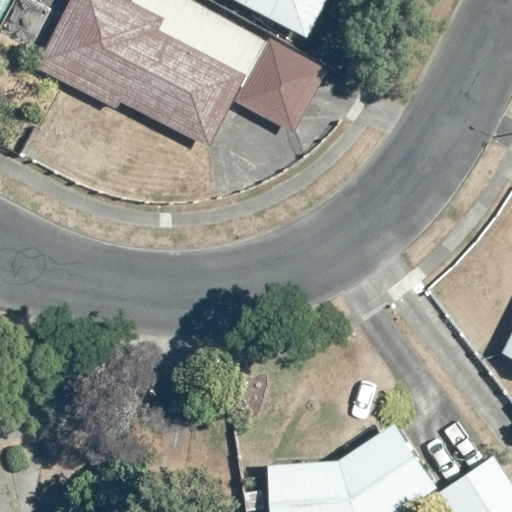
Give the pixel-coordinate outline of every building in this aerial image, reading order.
[(329,72),(190,0),(132,0),(131,0),(74,0),(39,67),(119,108),(122,102),(212,148),(236,102),(297,133),(329,72)] [(328,0),(238,0),(309,37),(328,0)] [(511,334),(503,353),(511,357),(511,334)] [(398,511),(435,489),(397,421),(336,456),(265,462),(269,511),(398,511)] [(511,511),(511,482),(493,453),(439,488),(454,511),(511,511)]
